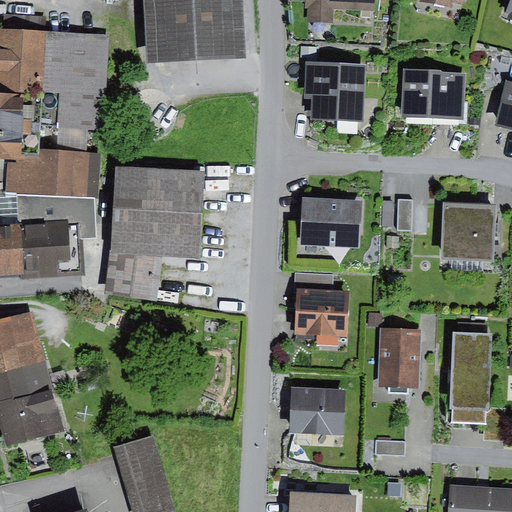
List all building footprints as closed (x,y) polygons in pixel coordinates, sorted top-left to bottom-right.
[(142,0),(146,65),(247,59),(243,0),(142,0)] [(306,0),(306,9),(308,8),(308,22),(334,23),(334,10),(376,11),(376,0),(306,0)] [(420,0),(420,2),(452,8),(453,3),(463,5),(463,0),(420,0)] [(109,37),(0,32),(0,94),(42,96),(41,127),(58,127),(88,129),(103,130),(109,37)] [(367,65),(306,62),(305,99),(313,99),(312,120),(338,121),(358,122),(365,122),(367,65)] [(442,70),(404,70),(404,119),(464,120),(466,74),(442,72),(442,70)] [(511,82),(507,81),(496,127),(511,130),(511,82)] [(0,94),(0,158),(6,159),(40,160),(40,150),(41,127),(42,96),(0,94)] [(358,122),(338,121),(337,134),(358,135),(358,122)] [(88,129),(58,127),(57,150),(87,152),(88,129)] [(40,160),(6,159),(5,190),(99,195),(101,153),(87,152),(57,150),(40,150),(40,160)] [(206,171),(118,167),(106,293),(157,303),(164,256),(200,257),(206,171)] [(17,196),(19,224),(78,221),(79,239),(97,239),(96,198),(17,195),(17,196)] [(0,225),(19,224),(17,196),(0,197),(0,225)] [(363,202),(303,199),(301,246),(361,249),(363,202)] [(413,200),(399,200),(398,232),(413,232),(413,200)] [(394,202),(384,201),(383,227),(393,227),(394,202)] [(496,205),(445,203),(442,259),(494,261),(496,205)] [(0,225),(0,275),(81,271),(79,239),(78,221),(19,224),(0,225)] [(399,237),(387,237),(387,248),(399,249),(399,237)] [(298,291),(333,292),(334,275),(296,273),(295,290),(298,291)] [(402,278),(388,278),(388,289),(402,289),(402,278)] [(333,292),(298,291),(296,334),(317,335),(317,343),(337,344),(338,336),(348,337),(351,293),(333,292)] [(33,312),(0,320),(0,401),(53,388),(33,312)] [(383,313),(369,313),(369,326),(383,326),(383,313)] [(421,330),(381,329),(379,388),(418,389),(421,330)] [(494,333),(453,332),(450,408),(453,409),(452,423),(486,425),(487,411),(491,411),(494,333)] [(53,388),(0,401),(0,423),(6,447),(65,431),(53,388)] [(347,391),(293,388),(290,434),(344,437),(347,391)] [(154,437),(115,448),(133,511),(169,511),(175,510),(154,437)] [(406,441),(376,440),(376,455),(406,456),(406,441)] [(401,484),(389,483),(388,496),(401,497),(401,484)] [(511,511),(511,490),(452,488),(450,511),(511,511)] [(356,511),(357,496),(290,492),(289,511),(356,511)]
